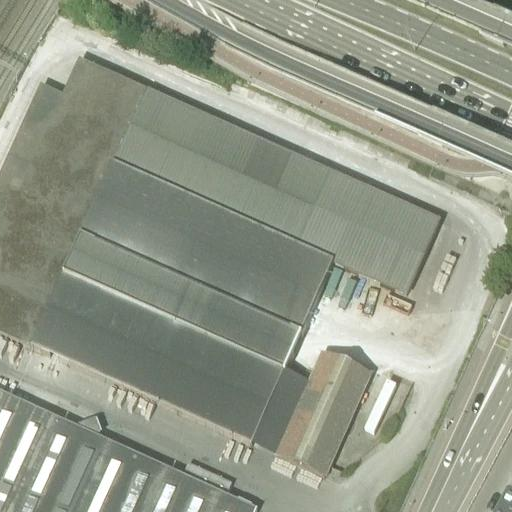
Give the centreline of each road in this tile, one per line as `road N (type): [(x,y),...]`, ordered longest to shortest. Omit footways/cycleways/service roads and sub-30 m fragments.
road 1 (trunk): [(165,0),(238,42),(511,167)]
road 2 (primary): [(228,0),(511,129)]
road 3 (primary): [(511,72),(337,0)]
